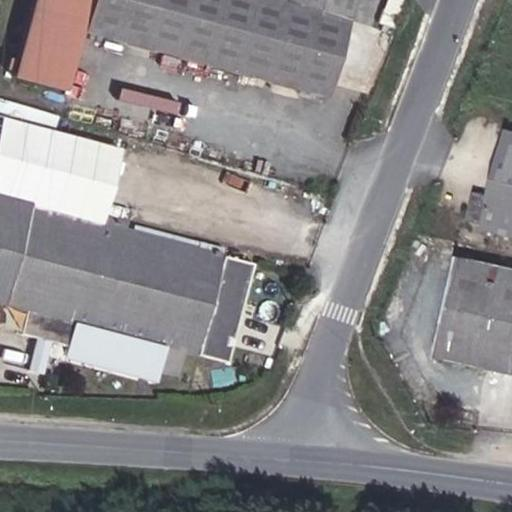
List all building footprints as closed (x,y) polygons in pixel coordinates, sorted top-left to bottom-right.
[(48,42),(303,104),(328,3),(314,0),(236,0),(236,3),(223,0),(3,0),(0,13),(0,96),(32,104),(48,42)] [(372,38),(382,9),(368,4),(358,32),(372,38)] [(511,146),(493,143),(473,246),(511,253),(511,146)] [(207,364),(216,366),(235,297),(179,282),(180,276),(115,258),(113,263),(102,260),(104,254),(19,231),(17,237),(4,233),(0,246),(0,341),(8,343),(2,366),(46,379),(44,386),(132,410),(141,380),(207,400),(210,386),(201,383),(207,364)] [(511,286),(448,275),(429,375),(511,390),(511,286)]
